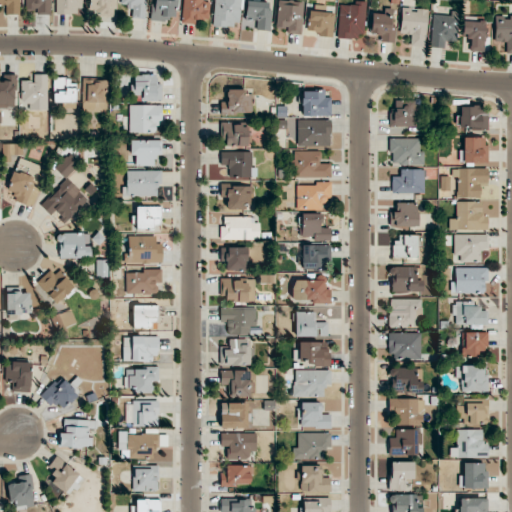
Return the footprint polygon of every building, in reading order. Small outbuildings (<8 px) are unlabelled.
[(6,15),(18,14),(18,0),(0,0),(0,6),(6,6),(6,15)] [(25,0),(26,10),(37,10),(37,15),(51,14),(50,0),(25,0)] [(56,0),(56,14),(81,14),(81,0),(56,0)] [(113,15),(113,0),(89,0),(89,15),(113,15)] [(121,0),(121,8),(132,8),(131,19),(146,19),(146,0),(121,0)] [(153,0),(152,20),(175,22),(176,0),(175,0),(153,0)] [(183,0),(182,24),(196,24),(196,21),(207,22),(208,9),(202,8),(202,0),(183,0)] [(240,0),(214,0),(213,27),(239,28),(240,0)] [(278,0),(275,27),(287,28),(286,33),(300,35),(303,3),(281,0),(278,0)] [(269,30),(270,2),(245,1),(244,29),(269,30)] [(338,2),(337,38),(363,39),(364,3),(338,2)] [(410,34),(409,45),(425,47),(428,9),(400,7),(398,33),(410,34)] [(308,34),(332,35),(333,12),(308,11),(308,34)] [(369,33),(381,34),(380,42),(393,42),(394,15),(369,14),(369,33)] [(445,41),(456,41),(457,15),(431,14),(430,47),(445,48),(445,41)] [(494,42),(505,41),(505,53),(511,53),(511,15),(493,16),(494,42)] [(485,51),(485,21),(462,21),(462,38),(469,38),(469,51),(485,51)] [(47,110),(47,74),(33,74),(33,81),(21,81),(20,103),(29,103),(29,110),(47,110)] [(0,106),(15,106),(15,75),(1,75),(0,106)] [(161,84),(155,84),(156,75),(134,75),(133,101),(160,101),(161,84)] [(53,103),(76,103),(75,84),(70,84),(70,78),(53,78),(53,103)] [(83,112),(107,111),(107,80),(83,80),(83,112)] [(243,89),(226,90),(227,102),(220,102),(220,115),(252,114),(252,95),(244,95),(243,89)] [(331,116),(330,97),(324,97),(324,90),(301,91),(301,116),(331,116)] [(388,113),(389,126),(417,125),(416,100),(395,101),(395,112),(388,113)] [(129,133),(154,133),(155,124),(161,124),(161,105),(129,105),(129,133)] [(487,128),(487,113),(481,113),(481,106),(459,106),(460,129),(487,128)] [(297,120),(297,146),(330,145),(330,119),(297,120)] [(247,124),(221,123),(220,146),(246,147),(247,124)] [(462,162),(486,163),(486,137),(463,137),(462,162)] [(419,138),(389,138),(389,164),(424,164),(424,150),(419,150),(419,138)] [(130,155),(135,155),(135,166),(158,167),(159,140),(130,140),(130,155)] [(320,151),(293,151),(293,177),(330,177),(330,163),(320,163),(320,151)] [(252,152),(221,152),(220,165),(228,165),(228,177),(255,178),(256,168),(251,168),(252,152)] [(55,168),(65,178),(77,166),(66,156),(55,168)] [(44,168),(19,158),(7,190),(16,193),(14,201),(30,206),(44,168)] [(87,197),(96,190),(78,168),(70,175),(87,197)] [(457,168),(457,197),(480,197),(480,183),(487,183),(487,168),(457,168)] [(391,176),(391,193),(424,192),(424,169),(399,169),(399,176),(391,176)] [(159,170),(126,171),(127,186),(122,186),(122,197),(160,196),(159,170)] [(51,216),(55,211),(65,222),(89,199),(69,178),(41,206),(51,216)] [(297,185),(296,210),(322,210),(322,205),(331,205),(331,182),(316,181),(316,186),(297,185)] [(227,209),(251,209),(250,185),(220,186),(220,197),(226,197),(227,209)] [(448,229),(487,229),(487,214),(482,214),(481,201),(456,201),(457,218),(448,218),(448,229)] [(417,202),(395,203),(395,211),(388,212),(389,227),(417,226),(417,202)] [(135,229),(159,230),(160,207),(136,206),(135,229)] [(330,240),(330,227),(321,227),(321,214),(302,213),(301,237),(314,237),(314,240),(330,240)] [(221,240),(258,240),(258,217),(221,217),(221,240)] [(83,233),(58,234),(59,258),(91,258),(90,246),(84,246),(83,233)] [(453,262),(481,262),(481,250),(488,250),(488,234),(453,234),(453,262)] [(417,257),(417,235),(398,235),(398,241),(392,241),(392,257),(417,257)] [(162,262),(162,244),(155,244),(155,236),(128,236),(128,254),(124,254),(124,263),(162,262)] [(301,245),(302,268),(331,267),(330,245),(301,245)] [(246,247),(220,248),(220,263),(226,263),(226,272),(246,271),(246,247)] [(96,277),(107,277),(107,260),(96,260),(96,277)] [(415,266),(390,267),(390,292),(422,291),(422,279),(415,279),(415,266)] [(73,289),(55,267),(37,281),(55,304),(73,289)] [(486,268),(454,267),(454,281),(450,281),(450,293),(486,293),(486,268)] [(126,270),(125,293),(157,294),(157,282),(161,282),(161,271),(126,270)] [(255,301),(255,279),(221,279),(221,295),(226,295),(226,302),(255,301)] [(330,289),(324,289),(323,280),(292,281),(292,300),(313,299),(313,304),(330,303),(330,289)] [(30,314),(30,291),(6,291),(6,314),(30,314)] [(388,326),(420,327),(421,299),(389,298),(388,326)] [(453,324),(487,325),(487,311),(480,311),(480,302),(453,302),(453,324)] [(132,329),(155,329),(155,306),(133,305),(132,329)] [(255,308),(220,308),(220,322),(227,322),(226,334),(255,334),(255,308)] [(327,322),(314,322),(315,313),(295,312),(295,336),(326,337),(327,322)] [(421,333),(387,332),(387,352),(396,352),(396,359),(420,359),(421,333)] [(485,332),(461,332),(461,356),(485,357),(485,332)] [(123,361),(156,362),(157,337),(123,337),(123,361)] [(219,365),(250,365),(250,340),(228,339),(228,347),(220,347),(219,365)] [(329,365),(329,342),(298,342),(298,366),(329,365)] [(13,382),(13,392),(30,392),(31,363),(5,362),(5,381),(13,382)] [(486,391),(486,365),(455,366),(455,378),(461,378),(461,392),(486,391)] [(159,369),(125,368),(124,388),(134,388),(133,393),(152,393),(153,381),(158,381),(159,369)] [(420,392),(420,368),(389,368),(389,392),(420,392)] [(251,396),(250,370),(220,371),(220,385),(229,385),(229,397),(251,396)] [(330,386),(330,370),(294,370),(293,397),(323,397),(323,386),(330,386)] [(58,386),(54,382),(40,396),(50,406),(55,402),(62,409),(78,394),(65,380),(58,386)] [(423,425),(423,398),(391,399),(392,425),(423,425)] [(487,398),(460,399),(460,422),(487,422),(487,398)] [(159,426),(158,401),(132,401),(132,426),(159,426)] [(321,402),(299,403),(300,428),(330,427),(330,414),(321,414),(321,402)] [(228,428),(248,427),(248,403),(220,404),(220,417),(228,417),(228,428)] [(60,433),(59,447),(91,448),(92,429),(96,429),(96,420),(64,420),(64,433),(60,433)] [(487,458),(487,442),(481,442),(482,429),(457,429),(456,447),(449,447),(449,457),(487,458)] [(395,430),(395,437),(388,437),(388,455),(417,455),(417,442),(421,442),(421,430),(395,430)] [(256,433),(220,434),(220,447),(227,446),(227,459),(248,459),(248,451),(256,451),(256,433)] [(297,448),(293,448),(292,459),(324,459),(324,447),(330,447),(330,434),(297,433),(297,448)] [(157,459),(156,434),(127,435),(128,459),(157,459)] [(81,476),(56,456),(47,469),(56,476),(51,482),(66,495),(81,476)] [(413,461),(388,462),(389,490),(404,490),(404,479),(413,478),(413,461)] [(483,462),(462,463),(462,474),(458,474),(458,488),(487,488),(487,470),(483,470),(483,462)] [(330,491),(330,477),(322,478),(322,465),(300,466),(300,492),(330,491)] [(133,491),(158,491),(157,466),(132,466),(133,491)] [(220,474),(220,485),(252,485),(251,466),(225,466),(226,474),(220,474)] [(18,483),(6,484),(9,502),(15,501),(16,510),(35,507),(30,474),(17,476),(18,483)] [(421,511),(422,494),(390,494),(390,511),(421,511)] [(329,511),(329,498),(317,498),(317,501),(302,502),(302,511),(329,511)] [(487,511),(487,498),(458,498),(458,511),(487,511)] [(252,511),(252,499),(220,500),(220,511),(252,511)] [(158,511),(158,500),(135,500),(135,511),(158,511)]
